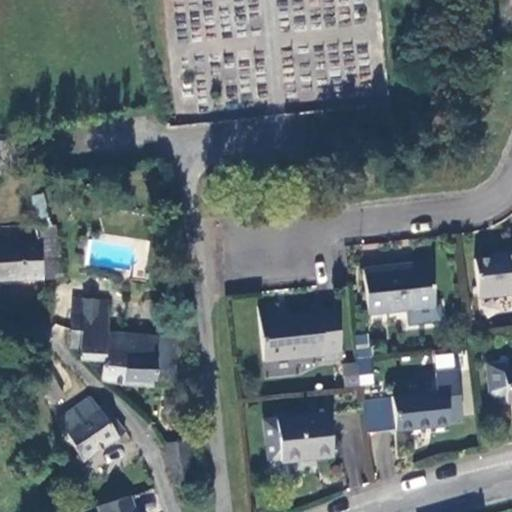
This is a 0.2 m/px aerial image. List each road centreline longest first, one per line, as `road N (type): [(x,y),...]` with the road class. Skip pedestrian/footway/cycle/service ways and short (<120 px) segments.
road 1 (residential): [(221,238),(481,202),(511,177)]
road 2 (residential): [(174,511),(130,417),(41,332),(0,319)]
road 3 (residential): [(396,511),(511,474)]
